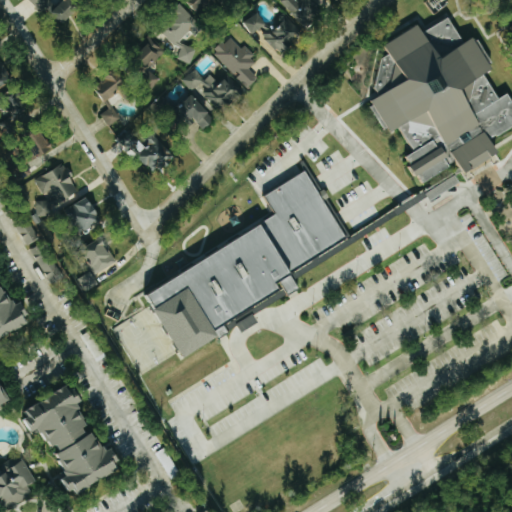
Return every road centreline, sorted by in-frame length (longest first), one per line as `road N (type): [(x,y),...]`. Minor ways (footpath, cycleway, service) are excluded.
road 1 (residential): [(143,230),(381,0)]
road 2 (residential): [(143,230),(0,0)]
road 3 (secondary): [(511,389),(316,511)]
